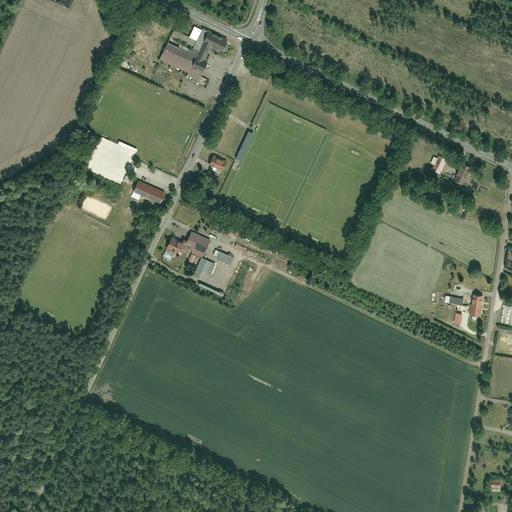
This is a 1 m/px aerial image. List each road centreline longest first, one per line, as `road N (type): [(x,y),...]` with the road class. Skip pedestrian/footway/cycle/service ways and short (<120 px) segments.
road 1 (residential): [(30,511),(248,40)]
road 2 (residential): [(511,195),(460,511)]
road 3 (secondary): [(511,167),(248,40)]
road 4 (track): [(483,367),(293,279)]
